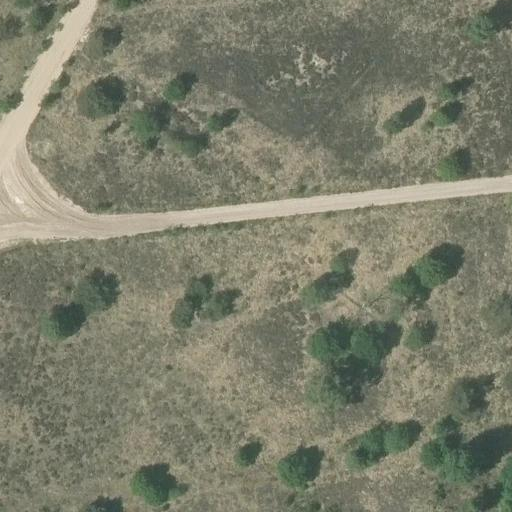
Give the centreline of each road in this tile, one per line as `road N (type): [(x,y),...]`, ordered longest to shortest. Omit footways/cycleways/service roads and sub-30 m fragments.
road 1 (unknown): [(511,195),(77,240),(0,228)]
road 2 (track): [(0,148),(83,0)]
